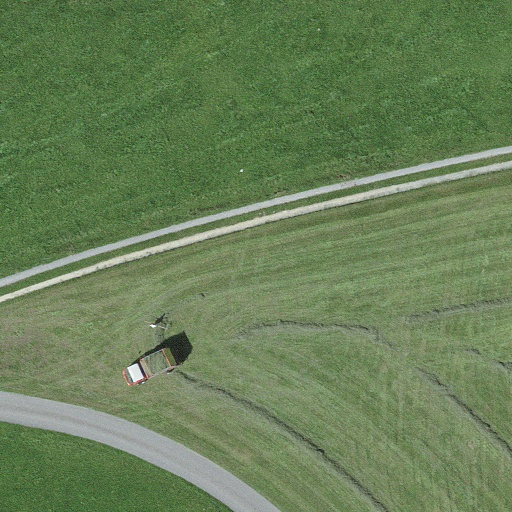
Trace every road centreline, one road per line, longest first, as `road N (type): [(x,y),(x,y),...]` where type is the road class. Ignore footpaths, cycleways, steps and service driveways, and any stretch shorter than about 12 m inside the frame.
road 1 (track): [(0,296),(421,176),(511,159)]
road 2 (unclassified): [(0,408),(131,438),(260,511)]
